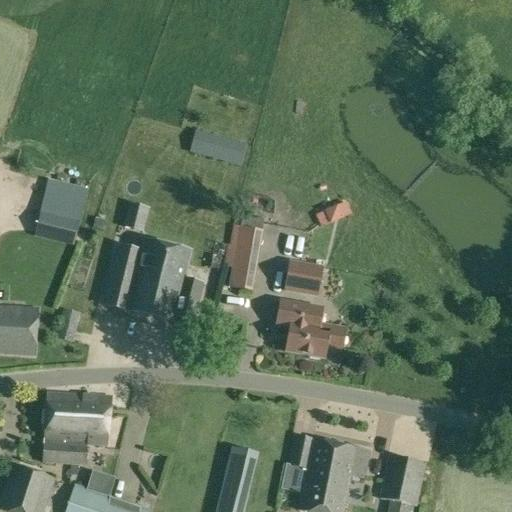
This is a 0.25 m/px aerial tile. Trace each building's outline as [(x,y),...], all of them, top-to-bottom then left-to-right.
[(197,130),(191,151),(241,165),(247,145),(197,130)] [(84,196),(45,188),(36,233),(76,241),(84,196)] [(149,209),(130,205),(124,228),(143,233),(149,209)] [(185,281),(191,253),(145,242),(139,268),(115,263),(105,306),(192,326),(202,285),(185,281)] [(225,268),(231,269),(228,288),(252,291),(260,250),(227,246),(225,268)] [(290,263),(283,294),(318,299),(323,269),(290,263)] [(332,344),(342,346),(345,328),(319,323),(322,307),(279,300),(275,324),(290,326),(285,352),(324,359),(327,342),(332,343),(332,344)] [(0,355),(36,358),(39,308),(0,305),(0,355)] [(79,314),(65,311),(59,338),(72,341),(79,314)] [(68,464),(73,394),(48,393),(43,462),(68,464)] [(73,394),(68,464),(86,465),(87,445),(105,446),(111,397),(73,394)] [(342,511),(356,448),(296,436),(290,467),(306,470),(297,511),(302,511),(342,511)] [(425,464),(389,456),(380,499),(391,502),(388,511),(408,511),(410,506),(415,507),(425,464)] [(0,509),(8,511),(44,511),(56,478),(14,465),(0,507),(0,509)] [(67,511),(147,511),(149,510),(77,485),(67,511)]
